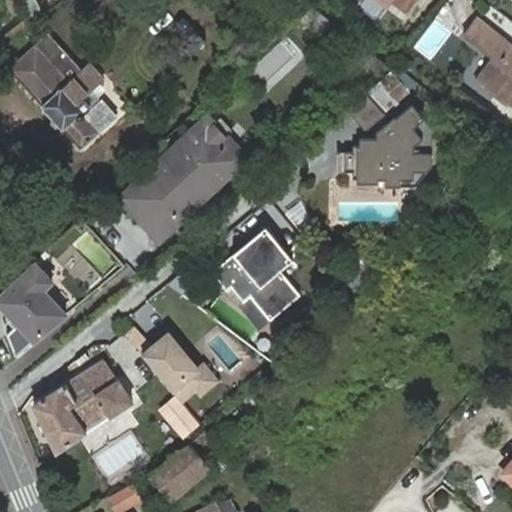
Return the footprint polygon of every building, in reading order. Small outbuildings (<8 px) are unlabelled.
[(379,0),(388,6),(392,2),(405,12),(414,0),(379,0)] [(330,22),(311,8),(300,21),(319,36),(330,22)] [(511,48),(507,45),(479,23),(466,40),(493,62),(477,83),(509,107),(511,105),(511,48)] [(286,38),(250,67),(267,88),(303,58),(286,38)] [(342,53),(355,63),(365,49),(352,39),(342,53)] [(365,49),(354,64),(346,74),(363,87),(388,67),(365,49)] [(88,94),(91,91),(104,78),(91,63),(82,71),(62,50),(23,84),(79,149),(115,118),(100,100),(92,107),(86,100),(82,102),(82,101),(88,95),(88,94)] [(395,77),(385,86),(397,100),(407,92),(395,77)] [(100,100),(91,91),(88,94),(88,95),(82,101),(82,102),(86,100),(92,107),(100,100)] [(367,92),(346,109),(366,132),(386,115),(367,92)] [(345,152),(345,172),(353,172),(353,179),(400,179),(400,187),(415,187),(433,165),(433,128),(412,104),(380,132),(377,132),(377,139),(360,139),(360,146),(353,146),(353,152),(345,152)] [(162,229),(193,200),(196,204),(244,159),(207,120),(151,173),(158,180),(139,198),(132,190),(121,201),(141,222),(144,219),(149,215),(162,229)] [(151,173),(132,190),(139,198),(158,180),(151,173)] [(149,215),(144,219),(161,237),(196,204),(193,200),(162,229),(149,215)] [(265,224),(279,213),(269,201),(255,212),(265,224)] [(301,295),(281,271),(294,260),(266,227),(212,272),(227,290),(231,286),(244,301),(251,295),(271,320),(301,295)] [(105,278),(120,265),(89,230),(74,243),(105,278)] [(18,356),(71,313),(52,297),(61,289),(37,263),(0,297),(0,302),(20,326),(11,334),(18,356)] [(182,270),(168,282),(182,293),(193,279),(182,270)] [(339,306),(350,297),(344,289),(332,299),(339,306)] [(170,332),(143,353),(182,401),(197,390),(202,396),(220,380),(204,360),(197,365),(170,332)] [(104,360),(36,407),(56,453),(132,402),(104,360)] [(203,426),(149,473),(173,500),(208,469),(203,463),(221,447),(203,426)] [(511,468),(503,479),(511,487),(511,468)] [(111,502),(117,511),(127,511),(144,503),(135,488),(111,502)]
